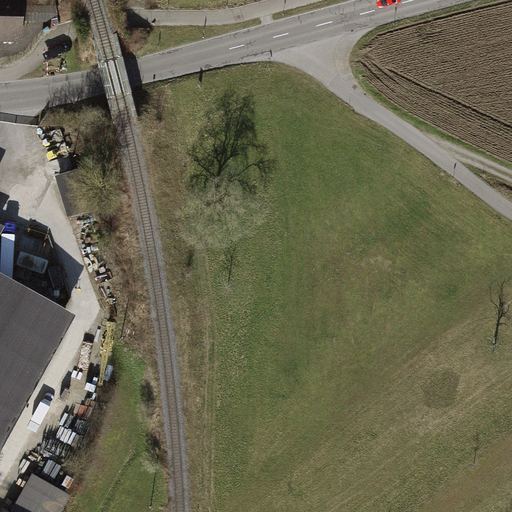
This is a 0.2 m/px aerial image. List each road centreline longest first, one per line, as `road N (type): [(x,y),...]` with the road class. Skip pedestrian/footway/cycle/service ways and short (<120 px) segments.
road 1 (unclassified): [(511,205),(340,81),(292,34)]
road 2 (tertiary): [(292,34),(99,80)]
road 3 (tertiary): [(408,0),(292,34)]
